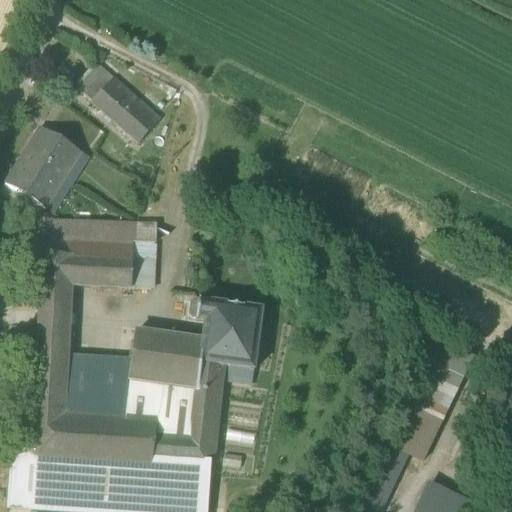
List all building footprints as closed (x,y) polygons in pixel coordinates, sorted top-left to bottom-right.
[(73,89),(91,105),(113,81),(94,65),(73,89)] [(91,105),(138,147),(159,123),(113,81),(91,105)] [(31,204),(45,213),(80,156),(40,131),(5,188),(19,197),(14,204),(26,211),(31,204)] [(80,156),(45,213),(51,217),(86,160),(80,156)] [(41,242),(39,293),(70,295),(70,289),(130,292),(132,247),(153,248),(154,231),(50,226),(50,242),(41,242)] [(132,247),(130,292),(151,292),(153,248),(132,247)] [(511,305),(465,288),(453,322),(507,341),(511,327),(511,305)] [(69,312),(70,295),(39,293),(38,310),(69,312)] [(224,370),(252,374),(260,314),(190,305),(187,323),(204,326),(202,343),(199,367),(224,370)] [(67,359),(69,312),(38,310),(31,439),(30,465),(209,477),(212,477),(222,383),(224,370),(199,367),(202,343),(137,334),(133,363),(67,359)] [(422,464),(473,360),(433,341),(382,445),(422,464)] [(252,374),(224,370),(222,383),(251,386),(252,374)] [(30,465),(31,439),(10,438),(5,511),(206,511),(209,477),(30,465)] [(348,511),(381,511),(407,461),(380,447),(348,511)] [(240,459),(224,457),(222,469),(239,471),(240,459)] [(462,511),(466,505),(428,488),(416,511),(462,511)] [(276,511),(274,499),(238,506),(239,511),(276,511)]
